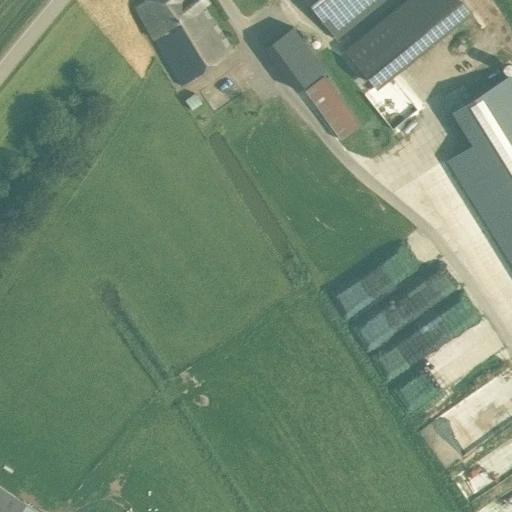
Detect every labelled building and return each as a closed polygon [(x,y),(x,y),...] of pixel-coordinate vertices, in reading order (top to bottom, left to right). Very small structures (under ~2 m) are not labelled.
[(156,41),(204,6),(209,3),(207,0),(145,0),(137,7),(156,41)] [(305,0),(335,38),(382,0),(305,0)] [(465,6),(460,0),(407,0),(345,50),(371,83),(465,6)] [(181,84),(233,49),(204,6),(156,41),(181,84)] [(297,89),(325,68),(293,26),(266,47),(297,89)] [(511,67),(448,107),(471,144),(448,158),(511,262),(511,67)] [(340,139),(359,125),(324,76),(305,90),(340,139)] [(189,109),(200,102),(193,92),(183,99),(189,109)] [(470,490),(511,467),(511,461),(504,446),(459,470),(470,490)] [(38,511),(0,486),(0,511),(38,511)]
